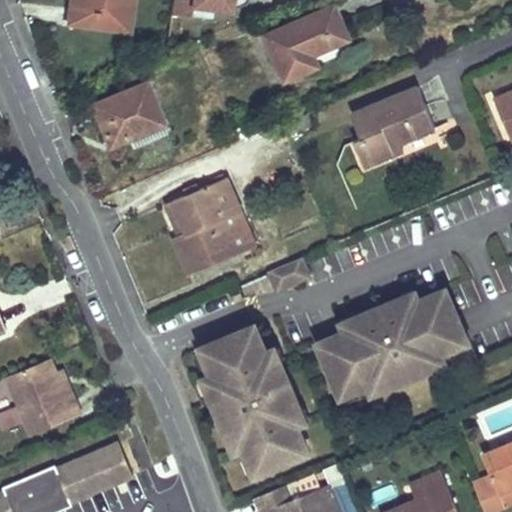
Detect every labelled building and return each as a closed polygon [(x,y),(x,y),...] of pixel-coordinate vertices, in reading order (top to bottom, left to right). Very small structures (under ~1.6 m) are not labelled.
[(71,0),(68,23),(118,29),(121,0),(71,0)] [(130,31),(133,0),(121,0),(118,29),(130,31)] [(174,0),(174,6),(235,10),(236,0),(174,0)] [(331,6),(263,35),(282,79),(315,66),(310,53),(345,39),(331,6)] [(146,82),(93,104),(110,146),(129,137),(127,134),(162,120),(146,82)] [(419,86),(352,113),(361,137),(354,141),(364,166),(395,153),(391,146),(402,142),(436,128),(419,86)] [(511,90),(494,98),(511,141),(511,140),(511,90)] [(402,142),(391,146),(395,153),(405,149),(402,142)] [(227,177),(174,199),(187,230),(179,233),(195,272),(239,254),(225,219),(242,212),(227,177)] [(174,199),(166,202),(179,233),(187,230),(174,199)] [(179,233),(174,236),(190,274),(195,272),(179,233)] [(280,290),(312,273),(302,254),(270,270),(280,290)] [(418,284),(404,290),(406,295),(417,290),(418,294),(421,293),(418,284)] [(337,330),(319,337),(340,389),(366,379),(369,378),(370,382),(381,377),(383,382),(433,361),(431,357),(442,352),(441,349),(443,348),(469,337),(448,285),(430,292),(429,290),(421,293),(418,294),(417,290),(406,295),(404,290),(354,310),(356,315),(345,319),(347,323),(344,324),(336,327),(337,330)] [(354,310),(341,316),(344,324),(347,323),(345,319),(356,315),(354,310)] [(256,320),(204,343),(211,360),(209,361),(212,369),(213,372),(209,374),(214,384),(209,386),(230,436),(235,434),(239,445),(243,443),(244,446),(248,453),(250,453),(258,470),(310,448),(299,423),(298,420),(301,418),(297,408),(301,406),(280,356),(276,358),(271,347),(267,349),(266,346),(256,320)] [(275,343),(266,346),(267,349),(271,347),(276,358),(280,356),(275,343)] [(442,352),(431,357),(433,361),(447,356),(443,348),(441,349),(442,352)] [(54,361),(11,379),(36,438),(84,418),(78,403),(72,405),(60,375),(54,361)] [(213,372),(212,369),(204,373),(209,386),(214,384),(209,374),(213,372)] [(66,373),(60,375),(72,405),(78,403),(66,373)] [(369,378),(366,379),(370,387),(383,382),(381,377),(370,382),(369,378)] [(301,406),(297,408),(301,418),(298,420),(299,423),(307,419),(301,406)] [(235,434),(230,436),(236,449),(244,446),(243,443),(239,445),(235,434)] [(4,487),(0,488),(0,511),(42,511),(41,509),(58,502),(61,508),(73,503),(71,498),(133,473),(119,439),(56,464),(55,460),(2,482),(4,487)] [(511,443),(483,456),(465,463),(485,511),(492,511),(505,507),(499,493),(511,487),(511,443)] [(410,481),(416,497),(449,484),(442,468),(410,481)] [(286,485),(256,497),(262,511),(265,511),(269,510),(269,511),(338,511),(327,484),(291,499),(286,485)] [(416,497),(381,511),(459,511),(449,484),(416,497)] [(511,487),(499,493),(505,507),(511,503),(511,487)] [(51,511),(61,508),(58,502),(41,509),(42,511),(51,511)]
